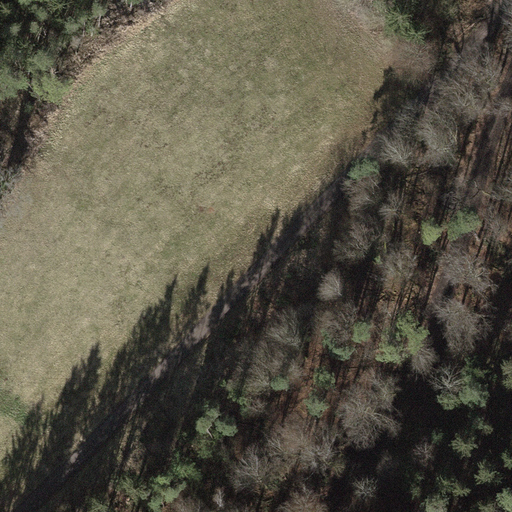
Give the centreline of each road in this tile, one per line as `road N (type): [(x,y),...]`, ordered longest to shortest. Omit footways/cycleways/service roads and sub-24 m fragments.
road 1 (track): [(511,5),(285,225),(15,511)]
road 2 (track): [(511,102),(386,442),(331,511)]
